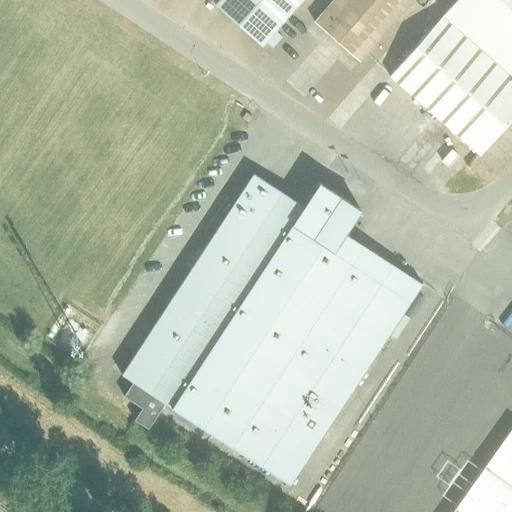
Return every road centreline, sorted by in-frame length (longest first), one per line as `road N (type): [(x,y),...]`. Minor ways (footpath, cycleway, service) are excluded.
road 1 (unclassified): [(511,177),(497,194),(462,205),(416,194),(123,0)]
road 2 (unclassified): [(107,511),(0,435)]
